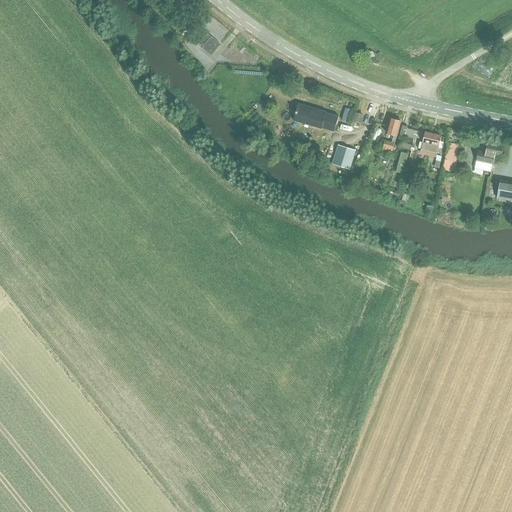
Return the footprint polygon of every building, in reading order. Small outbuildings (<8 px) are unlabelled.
[(209,55),(219,44),(206,33),(196,44),(209,55)] [(274,83),(271,89),(280,93),(282,87),(274,83)] [(341,114),(299,101),(294,119),(336,131),(341,114)] [(346,108),(342,121),(349,123),(352,110),(346,108)] [(355,113),(353,119),(361,121),(363,115),(355,113)] [(396,134),(400,121),(390,118),(386,132),(396,134)] [(408,126),(402,125),(400,135),(410,138),(408,144),(412,145),(413,139),(415,139),(417,131),(407,128),(408,126)] [(437,153),(441,136),(425,133),(421,149),(437,153)] [(392,149),(394,143),(383,140),(381,144),(383,145),(382,150),(388,152),(389,148),(392,149)] [(501,154),(502,147),(497,146),(497,145),(483,142),(481,151),(479,150),(475,168),(491,172),(495,153),(501,154)] [(350,171),(356,152),(338,147),(333,165),(350,171)] [(401,150),(400,170),(407,170),(409,150),(401,150)] [(443,170),(455,172),(457,162),(445,160),(443,170)] [(511,182),(499,180),(496,197),(511,199),(511,182)]
